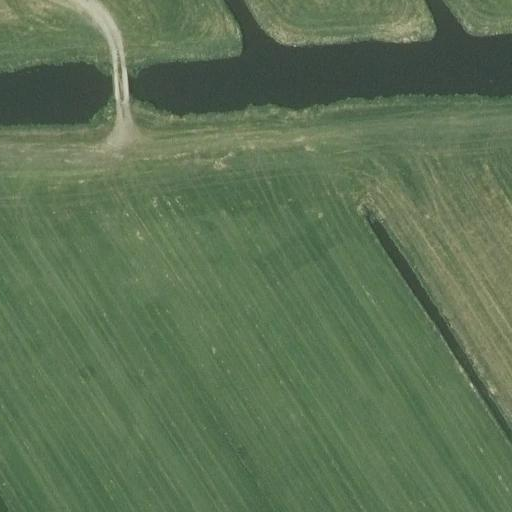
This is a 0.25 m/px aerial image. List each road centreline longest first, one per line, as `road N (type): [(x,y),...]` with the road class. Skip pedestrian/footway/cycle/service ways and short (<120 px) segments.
road 1 (track): [(0,153),(511,123)]
road 2 (track): [(122,144),(110,23),(76,0)]
